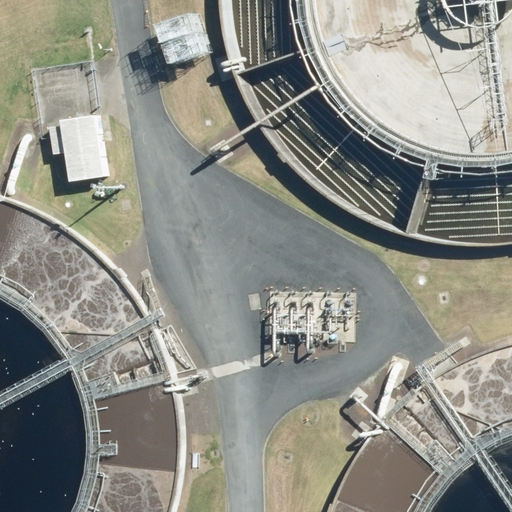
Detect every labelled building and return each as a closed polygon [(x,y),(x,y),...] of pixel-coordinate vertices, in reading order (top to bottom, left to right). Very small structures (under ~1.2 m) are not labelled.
[(410,245),(455,253),(479,254),(500,253),(511,251),(511,0),(216,0),(216,14),(224,59),(240,102),(263,142),(292,177),(327,207),(367,229),(410,245)] [(36,87),(36,103),(66,104),(66,88),(36,87)] [(58,157),(70,155),(75,188),(112,182),(103,116),(65,122),(66,129),(54,131),(58,157)] [(0,511),(183,511),(184,509),(192,464),(192,418),(184,373),(169,330),(146,290),(116,255),(81,226),(42,203),(0,187),(0,511)] [(511,511),(511,341),(507,342),(464,358),(424,381),(389,410),(360,445),(337,485),(327,511),(511,511)]
